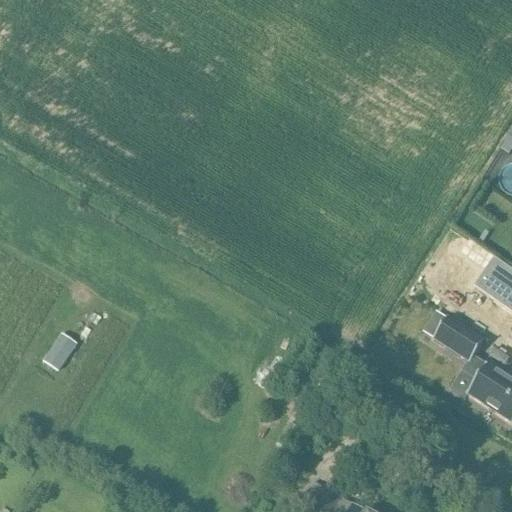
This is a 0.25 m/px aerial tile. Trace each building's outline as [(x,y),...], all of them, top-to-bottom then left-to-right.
[(236,0),(232,7),(232,33),(236,36),(236,51),(265,52),(296,0),(236,0)] [(457,249),(438,284),(443,286),(436,299),(459,311),(484,263),(457,249)] [(484,276),(474,289),(511,315),(511,274),(493,262),(484,276)] [(446,320),(432,342),(482,374),(466,398),(511,427),(511,385),(473,360),(483,344),(446,320)] [(46,363),(63,373),(80,345),(63,335),(46,363)] [(286,453),(301,432),(290,425),(275,446),(286,453)] [(299,508),(307,511),(361,511),(351,506),(351,507),(343,502),(352,485),(333,474),(324,491),(316,487),(312,485),(299,508)]
